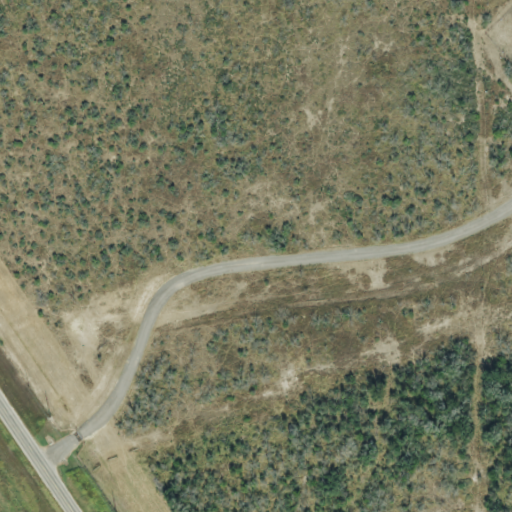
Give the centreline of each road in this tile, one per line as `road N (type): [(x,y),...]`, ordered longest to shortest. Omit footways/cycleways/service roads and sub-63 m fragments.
road 1 (residential): [(46,466),(137,372),(219,333),(471,304),(511,263)]
road 2 (tertiary): [(0,397),(76,511)]
